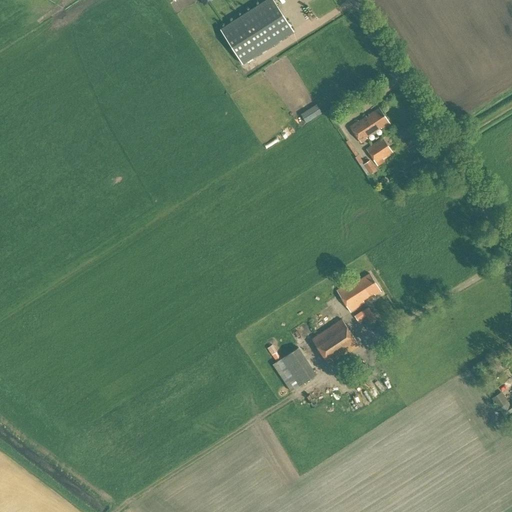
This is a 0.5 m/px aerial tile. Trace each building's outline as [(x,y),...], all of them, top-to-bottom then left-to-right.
[(273,0),(267,0),(220,30),(242,63),(293,31),(273,0)] [(306,123),(321,113),(316,105),(300,115),(306,123)] [(367,139),(367,138),(381,128),(382,129),(390,124),(380,109),(359,122),(350,127),(361,143),(367,139)] [(393,154),(383,139),(366,149),(376,164),(393,154)] [(376,171),(370,161),(364,165),(370,175),(376,171)] [(350,283),(337,291),(351,313),(365,304),(364,302),(374,295),(374,297),(381,293),(369,275),(351,286),(350,283)] [(354,316),(361,327),(370,322),(367,316),(371,313),(368,307),(354,316)] [(360,348),(342,320),(312,340),(330,367),(360,348)] [(271,355),(277,352),(272,345),(267,349),(271,355)] [(303,346),(275,363),(293,391),(320,374),(303,346)] [(373,379),(368,381),(376,398),(381,395),(373,379)] [(502,393),(492,399),(503,417),(511,411),(511,402),(509,404),(502,393)]
